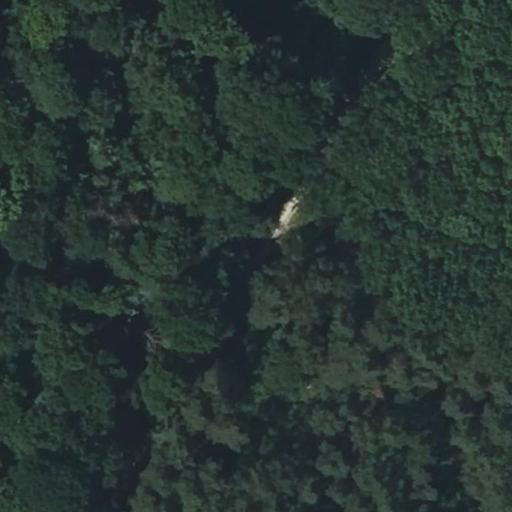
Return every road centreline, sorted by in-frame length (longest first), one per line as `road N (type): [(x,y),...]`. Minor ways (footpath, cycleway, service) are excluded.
road 1 (track): [(419,0),(106,511)]
road 2 (track): [(511,336),(421,281),(311,277),(228,310)]
